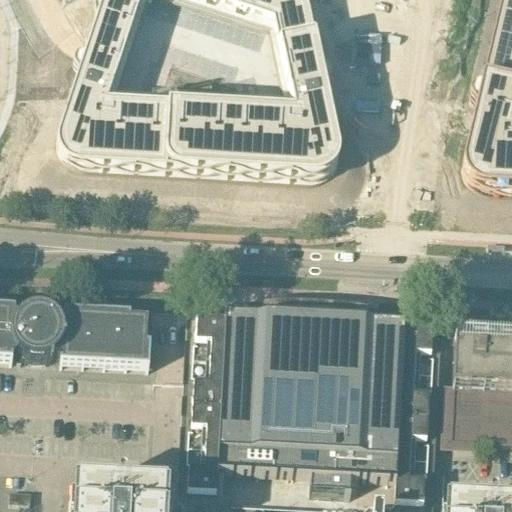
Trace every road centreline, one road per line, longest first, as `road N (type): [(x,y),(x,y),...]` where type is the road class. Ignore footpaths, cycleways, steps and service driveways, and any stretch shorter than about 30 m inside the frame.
road 1 (tertiary): [(511,275),(118,253)]
road 2 (residential): [(47,511),(50,469),(158,476)]
